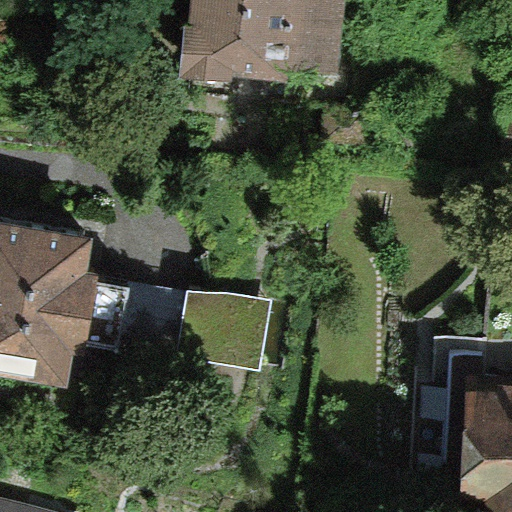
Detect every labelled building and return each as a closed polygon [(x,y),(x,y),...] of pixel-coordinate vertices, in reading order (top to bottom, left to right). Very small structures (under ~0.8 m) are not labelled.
[(190,0),(190,5),(187,5),(181,57),(235,63),(235,58),(292,65),(294,56),(337,61),(344,0),(190,0)] [(93,215),(0,199),(0,351),(67,363),(73,331),(84,333),(87,319),(118,324),(128,269),(96,264),(98,252),(87,250),(93,215)] [(273,293),(188,277),(174,345),(262,363),(273,293)] [(511,496),(511,374),(468,373),(465,495),(511,496)] [(74,511),(0,497),(0,511),(74,511)]
